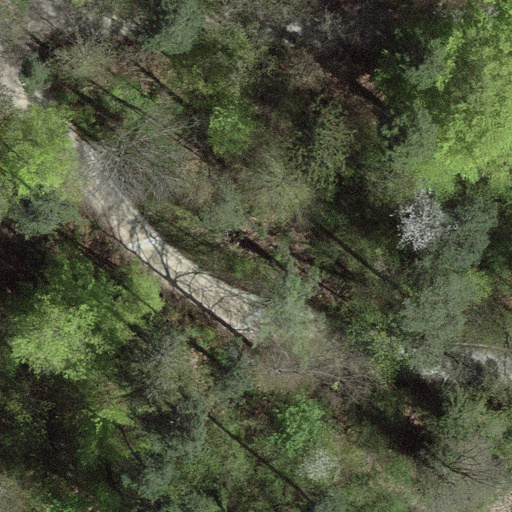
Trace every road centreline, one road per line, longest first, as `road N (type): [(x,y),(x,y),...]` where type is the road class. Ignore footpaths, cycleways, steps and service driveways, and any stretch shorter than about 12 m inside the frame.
road 1 (track): [(0,46),(169,192),(383,325)]
road 2 (track): [(353,24),(113,17),(0,25)]
road 3 (track): [(511,26),(353,24)]
road 4 (track): [(511,364),(383,325)]
